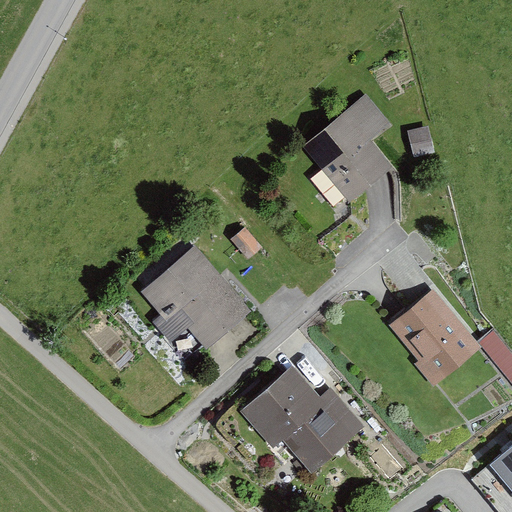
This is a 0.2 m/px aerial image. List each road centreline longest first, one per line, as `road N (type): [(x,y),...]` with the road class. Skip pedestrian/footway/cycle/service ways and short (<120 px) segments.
road 1 (residential): [(0,309),(229,511)]
road 2 (tertiary): [(0,110),(62,0)]
